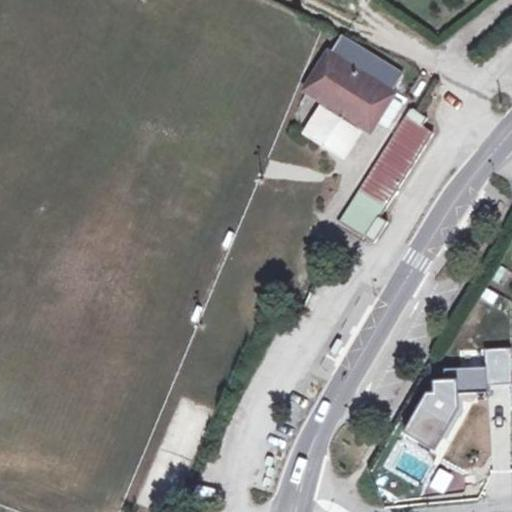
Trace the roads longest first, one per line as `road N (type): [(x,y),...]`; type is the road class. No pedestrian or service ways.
road 1 (secondary): [(299,511),(321,435),(369,342),(445,214),(511,131)]
road 2 (track): [(291,0),(371,38),(454,61)]
